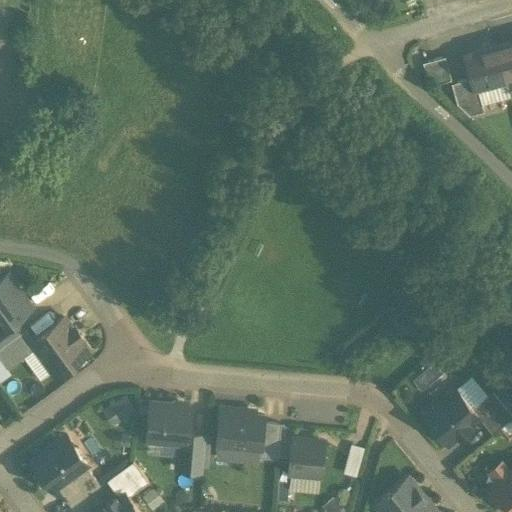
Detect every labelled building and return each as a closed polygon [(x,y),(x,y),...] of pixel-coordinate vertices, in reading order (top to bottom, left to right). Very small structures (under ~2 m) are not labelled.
[(511,39),(495,44),(505,80),(505,81),(507,89),(511,87),(511,39)] [(495,44),(465,53),(472,77),(475,89),(477,88),(505,81),(505,80),(495,44)] [(444,56),(422,62),(432,84),(450,79),(444,56)] [(472,77),(450,82),(456,103),(469,114),(483,111),(477,88),(475,89),(472,77)] [(5,274),(0,277),(0,326),(13,317),(29,306),(30,305),(29,304),(7,274),(6,272),(5,273),(5,274)] [(71,327),(63,316),(31,339),(36,346),(55,372),(87,349),(78,337),(81,335),(74,325),(71,327)] [(13,317),(0,326),(0,346),(22,330),(13,317)] [(22,330),(0,346),(0,357),(7,367),(36,346),(31,339),(24,329),(22,330)] [(455,387),(422,413),(447,443),(458,434),(459,435),(460,435),(459,433),(467,426),(469,428),(470,427),(468,425),(478,417),(479,416),(472,407),(455,387)] [(511,415),(511,414),(492,390),(472,407),(479,416),(478,417),(491,432),(511,415)] [(118,418),(135,407),(125,391),(108,403),(118,418)] [(190,404),(150,400),(147,437),(179,440),(186,441),(187,431),(190,404)] [(247,409),(220,406),(217,443),(239,445),(238,455),(258,457),(258,456),(261,420),(262,414),(247,413),(247,409)] [(281,422),(261,420),(258,456),(277,458),(281,422)] [(205,433),(187,431),(186,441),(179,440),(176,466),(194,468),(202,469),(205,433)] [(69,450),(59,437),(43,449),(45,452),(33,461),(51,487),(84,463),(86,461),(75,445),(69,450)] [(323,440),(291,437),(288,471),(320,474),(323,440)] [(132,460),(106,479),(118,494),(124,490),(128,495),(148,480),(132,460)] [(84,463),(55,484),(70,505),(99,483),(84,463)] [(357,467),(345,464),(343,471),(355,474),(357,467)] [(511,467),(488,487),(502,504),(507,500),(511,505),(511,467)] [(202,469),(194,468),(193,483),(201,484),(202,469)] [(428,511),(434,508),(407,476),(376,501),(384,511),(428,511)] [(118,494),(115,496),(114,495),(105,502),(106,503),(93,511),(139,511),(128,495),(124,490),(118,494)] [(345,511),(348,504),(337,493),(332,497),(340,506),(333,511),(345,511)] [(332,497),(323,506),(329,511),(333,511),(340,506),(332,497)]
